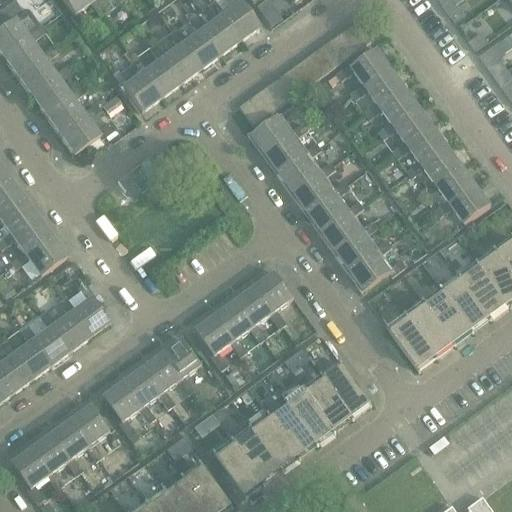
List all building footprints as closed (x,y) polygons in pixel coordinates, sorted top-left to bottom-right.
[(59,0),(72,18),(70,19),(80,33),(86,29),(77,16),(90,7),(99,19),(102,17),(90,0),(59,0)] [(90,0),(102,17),(106,14),(96,1),(98,0),(114,0),(119,5),(122,3),(119,0),(90,0)] [(211,6),(239,45),(259,31),(241,5),(243,3),(241,0),(230,0),(236,8),(223,16),(214,3),(211,6)] [(450,1),(440,8),(445,15),(455,8),(450,1)] [(266,2),(256,9),(262,17),(272,10),(266,2)] [(191,20),(219,59),(239,45),(211,6),(207,9),(216,21),(204,30),(195,17),(191,20)] [(455,8),(445,15),(450,21),(460,14),(455,8)] [(172,34),(200,73),(219,59),(191,20),(187,22),(196,35),(184,44),(175,31),(172,34)] [(0,31),(0,58),(2,61),(41,33),(38,29),(26,39),(14,22),(0,31)] [(345,32),(359,52),(370,44),(356,25),(345,32)] [(336,39),(350,59),(359,52),(345,32),(336,39)] [(41,33),(2,61),(16,80),(55,52),(52,49),(40,58),(31,45),(43,36),(41,33)] [(152,48),(180,87),(200,73),(172,34),(168,36),(177,49),(164,58),(155,46),(152,48)] [(480,36),(467,45),(474,55),(487,46),(480,36)] [(326,46),(340,66),(350,59),(336,39),(326,46)] [(316,53),(330,73),(340,66),(326,46),(316,53)] [(497,46),(478,60),(485,70),(505,56),(497,46)] [(132,62),(160,101),(180,87),(152,48),(148,51),(158,63),(145,72),(136,60),(132,62)] [(55,52),(16,80),(30,100),(69,71),(67,68),(54,78),(45,65),(57,56),(55,52)] [(306,60),(321,80),(330,73),(316,53),(306,60)] [(349,67),(335,78),(340,84),(353,75),(362,87),(349,97),(352,101),(390,73),(376,53),(352,70),(349,67)] [(297,67),(311,87),(321,80),(306,60),(297,67)] [(130,68),(119,76),(126,86),(121,89),(140,116),(160,101),(132,62),(128,65),(130,68)] [(287,74),(301,94),(311,87),(297,67),(287,74)] [(69,71),(30,100),(44,119),(83,90),(81,87),(68,97),(60,85),(72,76),(69,71)] [(390,73),(352,101),(354,104),(367,94),(376,107),(363,116),(366,120),(404,92),(390,73)] [(277,81),(292,101),(301,94),(287,74),(277,81)] [(268,88),(282,108),(292,101),(277,81),(268,88)] [(511,81),(500,91),(507,100),(511,96),(511,81)] [(258,95),(272,115),(282,108),(268,88),(258,95)] [(83,90),(44,119),(58,138),(97,110),(95,107),(82,116),(73,103),(86,94),(83,90)] [(404,92),(366,120),(368,123),(381,114),(390,126),(377,136),(380,140),(419,112),(404,92)] [(248,102),(262,122),(272,115),(258,95),(248,102)] [(115,99),(101,109),(107,116),(120,106),(115,99)] [(252,129),(262,122),(248,102),(238,110),(252,129)] [(97,110),(58,138),(73,158),(98,140),(100,143),(113,133),(109,126),(97,135),(87,123),(100,114),(97,110)] [(419,112),(380,140),(382,142),(396,133),(405,146),(392,155),(394,159),(433,131),(419,112)] [(250,139),(265,159),(304,130),(301,127),(289,136),(277,119),(250,139)] [(304,130),(265,159),(279,178),(318,150),(316,146),(303,155),(294,143),(306,133),(304,130)] [(433,131),(394,159),(397,162),(410,153),(419,165),(406,174),(408,178),(447,151),(433,131)] [(318,150),(279,178),(293,198),(332,169),(330,165),(317,174),(308,162),(321,153),(318,150)] [(447,151),(408,178),(411,181),(424,172),(433,185),(420,194),(423,198),(461,170),(447,151)] [(0,168),(0,188),(9,182),(0,168)] [(332,169),(293,198),(307,217),(346,189),(344,185),(332,194),(322,181),(335,172),(332,169)] [(461,170),(423,198),(425,201),(439,191),(448,204),(434,214),(437,217),(475,189),(461,170)] [(9,182),(0,188),(0,218),(24,201),(9,182)] [(346,189),(307,217),(321,237),(361,208),(358,204),(345,213),(336,201),(349,192),(346,189)] [(475,189),(437,217),(439,221),(453,211),(465,228),(490,209),(475,189)] [(24,201),(0,218),(0,224),(8,236),(0,242),(0,247),(38,221),(24,201)] [(361,208),(321,237),(336,256),(375,228),(371,224),(359,233),(350,220),(363,211),(361,208)] [(38,221),(0,247),(0,251),(1,253),(14,243),(23,255),(10,265),(12,269),(52,240),(38,221)] [(375,228),(336,256),(350,276),(389,247),(386,243),(374,253),(365,240),(377,231),(375,228)] [(511,239),(494,253),(511,277),(511,239)] [(52,240),(12,269),(15,272),(28,262),(40,279),(66,260),(52,240)] [(150,268),(170,256),(164,247),(145,260),(150,268)] [(389,247),(350,276),(364,296),(390,277),(392,280),(406,270),(401,263),(388,272),(379,259),(391,250),(389,247)] [(511,277),(494,253),(476,266),(505,305),(511,299),(511,277)] [(476,266),(458,279),(487,318),(505,305),(476,266)] [(254,291),(282,330),(286,327),(277,314),(293,302),(274,276),(254,291)] [(458,279),(441,291),(470,330),(487,318),(458,279)] [(61,301),(89,340),(110,326),(92,301),(94,299),(84,285),(77,290),(86,303),(74,312),(64,299),(61,301)] [(234,305),(263,344),(267,341),(257,328),(269,320),(278,332),(282,330),(254,291),(234,305)] [(441,291),(423,305),(451,344),(470,330),(441,291)] [(41,316),(70,355),(89,340),(61,301),(58,304),(67,317),(55,327),(45,313),(41,316)] [(215,319),(244,358),(247,355),(238,343),(250,334),(259,346),(263,344),(234,305),(215,319)] [(423,305),(405,317),(434,357),(451,344),(423,305)] [(22,330),(50,369),(70,355),(41,316),(38,318),(48,332),(36,340),(26,327),(22,330)] [(405,317),(387,331),(415,370),(434,357),(405,317)] [(213,359),(211,361),(221,375),(227,370),(218,357),(231,348),(240,360),(244,358),(215,319),(195,334),(213,359)] [(2,344),(31,383),(50,369),(22,330),(19,332),(28,346),(16,355),(6,341),(2,344)] [(163,357),(191,396),(194,394),(185,381),(202,369),(183,343),(163,357)] [(0,381),(11,397),(31,383),(2,344),(0,345),(0,347),(9,360),(0,366),(0,381)] [(298,356),(284,366),(291,376),(305,366),(298,356)] [(143,371),(172,410),(175,408),(166,395),(178,386),(187,399),(191,396),(163,357),(143,371)] [(339,366),(321,379),(349,418),(368,405),(339,366)] [(124,385),(153,425),(155,422),(146,409),(159,400),(168,413),(172,410),(143,371),(124,385)] [(236,372),(226,379),(235,392),(245,385),(236,372)] [(321,379),(303,392),(331,431),(349,418),(321,379)] [(0,405),(11,397),(0,381),(0,405)] [(149,427),(153,425),(124,385),(104,400),(122,425),(119,427),(129,442),(136,436),(127,423),(139,414),(149,427)] [(303,392),(286,405),(314,444),(331,431),(303,392)] [(286,405),(267,418),(296,457),(314,444),(286,405)] [(71,424),(99,463),(103,460),(93,448),(110,435),(91,409),(71,424)] [(221,412),(213,418),(218,426),(227,420),(221,412)] [(213,418),(201,426),(208,436),(219,427),(218,426),(213,418)] [(267,418),(250,431),(278,470),(296,457),(267,418)] [(52,438),(80,477),(83,475),(74,462),(86,453),(96,466),(99,463),(71,424),(52,438)] [(250,431),(232,443),(261,482),(278,470),(250,431)] [(32,453),(60,491),(63,489),(54,477),(67,467),(76,480),(80,477),(52,438),(32,453)] [(232,443),(213,457),(242,496),(261,482),(232,443)] [(30,491),(27,493),(37,507),(44,502),(35,490),(48,481),(57,494),(60,491),(32,453),(12,467),(30,491)] [(201,467),(182,480),(205,511),(220,511),(229,506),(201,467)] [(205,511),(182,480),(165,493),(178,511),(205,511)] [(178,511),(165,493),(146,506),(150,511),(178,511)] [(490,511),(482,501),(466,511),(452,511),(450,511),(490,511)]
